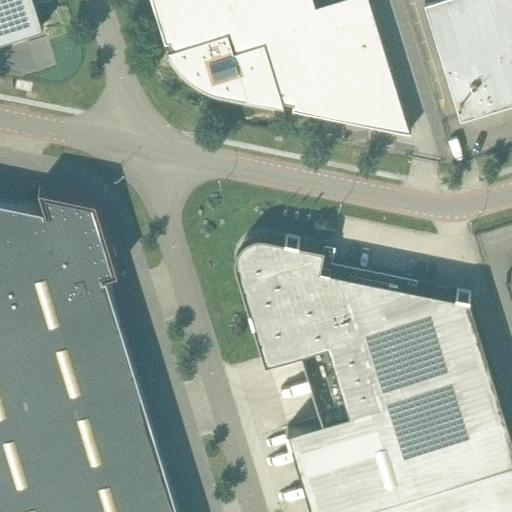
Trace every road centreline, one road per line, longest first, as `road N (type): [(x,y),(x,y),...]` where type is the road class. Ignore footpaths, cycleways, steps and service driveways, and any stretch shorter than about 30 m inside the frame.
road 1 (unclassified): [(139,147),(449,210),(511,191)]
road 2 (unclassified): [(252,511),(139,147)]
road 3 (unknown): [(449,210),(429,148),(257,117)]
road 4 (unknown): [(511,117),(455,135),(416,0)]
road 5 (unclassified): [(139,147),(94,0)]
road 6 (unclassified): [(0,118),(139,147)]
